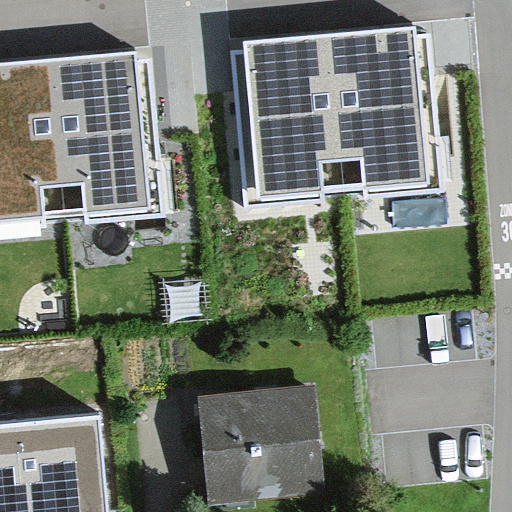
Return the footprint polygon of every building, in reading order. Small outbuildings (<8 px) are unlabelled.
[(436,185),(422,18),(334,26),(349,193),(436,185)] [(349,193),(334,26),(234,34),(249,202),(349,193)] [(155,210),(140,36),(54,44),(68,202),(85,201),(87,215),(155,210)] [(68,202),(54,44),(0,48),(0,222),(46,219),(45,204),(68,202)] [(318,393),(204,401),(212,510),(327,501),(318,393)] [(113,511),(103,411),(0,420),(0,511),(113,511)]
